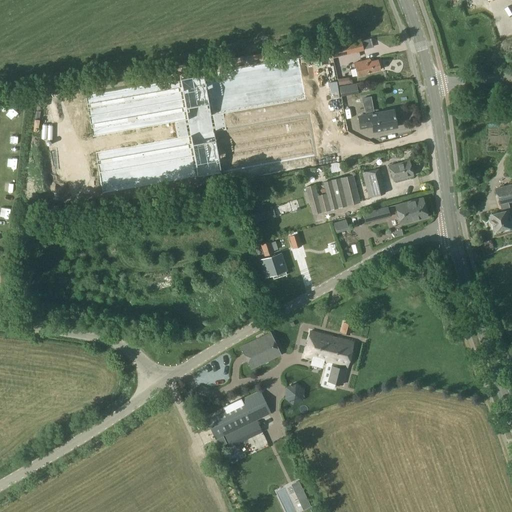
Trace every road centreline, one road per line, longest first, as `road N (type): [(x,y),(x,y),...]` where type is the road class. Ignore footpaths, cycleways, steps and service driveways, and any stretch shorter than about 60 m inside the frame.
road 1 (tertiary): [(159,387),(258,323),(451,221)]
road 2 (secondary): [(511,413),(451,221)]
road 3 (tertiary): [(0,485),(159,387)]
road 4 (unclassified): [(0,323),(123,345),(159,387)]
road 5 (secondary): [(451,221),(434,86)]
